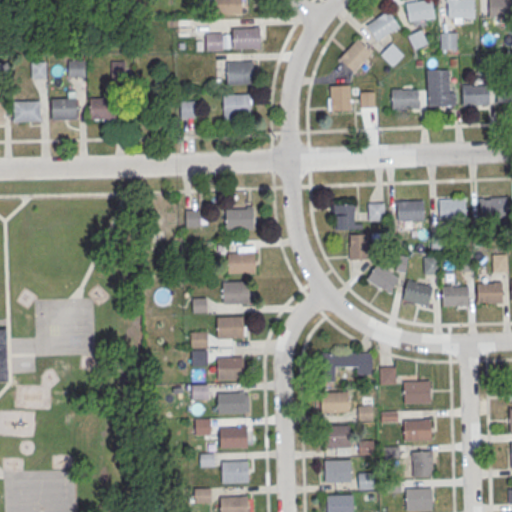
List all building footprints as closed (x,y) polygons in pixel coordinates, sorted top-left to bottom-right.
[(243,0),(215,0),(215,14),(243,14),(243,0)] [(436,17),(432,0),(415,0),(404,2),(408,22),(436,17)] [(446,0),(471,0),(472,16),(447,17),(446,0)] [(488,0),(511,0),(511,15),(489,16),(488,0)] [(399,26),(387,9),(365,25),(377,42),(399,26)] [(260,48),(260,27),(232,27),(232,48),(260,48)] [(428,43),(423,29),(407,34),(412,49),(428,43)] [(205,49),(229,49),(229,32),(205,32),(205,49)] [(440,49),(456,49),(456,32),(440,32),(440,49)] [(339,57),(357,38),(371,52),(354,71),(339,57)] [(379,54),(392,66),(403,54),(391,42),(379,54)] [(226,84),(254,84),(254,60),(226,60),(226,84)] [(68,61),(84,61),(84,78),(68,78),(68,61)] [(111,62),(125,61),(126,86),(111,86),(111,62)] [(30,63),(46,62),(46,79),(30,79),(30,63)] [(452,106),(452,68),(427,68),(427,106),(452,106)] [(511,100),(511,81),(496,81),(496,101),(511,100)] [(462,84),(487,84),(488,103),(463,104),(462,84)] [(350,85),(328,85),(328,110),(350,110),(350,85)] [(418,88),(390,88),(390,108),(418,108),(418,88)] [(360,107),(374,107),(374,91),(360,91),(360,107)] [(251,118),(251,93),(223,93),(223,118),(251,118)] [(89,100),(115,99),(115,119),(90,120),(89,100)] [(51,100),(76,100),(77,119),(51,120),(51,100)] [(194,117),(194,100),(180,100),(180,117),(194,117)] [(13,103),(39,102),(39,121),(14,122),(13,103)] [(480,198),(505,197),(506,217),(481,218),(480,198)] [(439,199),(464,198),(465,218),(440,219),(439,199)] [(397,200),(422,199),(422,219),(397,220),(397,200)] [(367,202),(367,219),(384,219),(384,202),(367,202)] [(333,229),(354,229),(354,203),(333,203),(333,229)] [(254,228),(254,207),(225,207),(225,229),(254,228)] [(368,234),(349,234),(349,259),(368,259),(368,234)] [(227,272),(255,272),(255,245),(235,245),(235,252),(227,252),(227,272)] [(492,254),(506,253),(506,270),(492,270),(492,254)] [(456,254),(472,254),(472,270),(457,270),(456,254)] [(422,256),(438,256),(438,272),(422,273),(422,256)] [(366,280),(390,293),(399,275),(375,263),(366,280)] [(400,298),(427,306),(433,287),(406,279),(400,298)] [(222,302),(248,302),(248,280),(222,280),(222,302)] [(501,280),(502,302),(477,303),(477,281),(501,280)] [(467,285),(467,305),(442,305),(442,286),(467,285)] [(191,297),(206,297),(207,311),(192,312),(191,297)] [(216,316),(242,316),(242,336),(216,337),(216,316)] [(190,331),(207,330),(207,346),(190,347),(190,331)] [(190,349),(207,349),(208,365),(190,365),(190,349)] [(371,373),(371,352),(323,352),(323,381),(334,381),(334,367),(355,367),(355,374),(371,373)] [(217,358),(243,357),(243,378),(217,378),(217,358)] [(395,366),(378,366),(378,383),(395,383),(395,366)] [(403,381),(429,380),(429,401),(403,402),(403,381)] [(190,383),(208,382),(208,398),(191,398),(190,383)] [(321,390),(347,389),(347,410),(321,411),(321,390)] [(217,392),(243,392),(244,412),(218,413),(217,392)] [(372,420),(372,396),(359,396),(359,420),(372,420)] [(193,418),(211,418),(211,433),(194,434),(193,418)] [(403,419),(429,419),(429,440),(403,440),(403,419)] [(322,426),(348,425),(348,446),(322,446),(322,426)] [(220,426),(246,426),(246,447),(220,447),(220,426)] [(358,454),(374,454),(374,439),(358,439),(358,454)] [(382,457),(399,457),(399,446),(382,446),(382,457)] [(432,475),(432,450),(411,450),(411,475),(432,475)] [(198,452),(213,452),(213,465),(198,466),(198,452)] [(324,460),(350,459),(350,480),(324,481),(324,460)] [(221,461),(247,460),(248,481),(222,481),(221,461)] [(372,488),(372,472),(357,472),(357,488),(372,488)] [(192,487),(209,486),(210,502),(193,502),(192,487)] [(405,488),(431,488),(431,508),(405,509),(405,488)] [(325,511),(325,494),(351,493),(351,511),(325,511)] [(222,511),(222,495),(248,495),(248,511),(222,511)]
